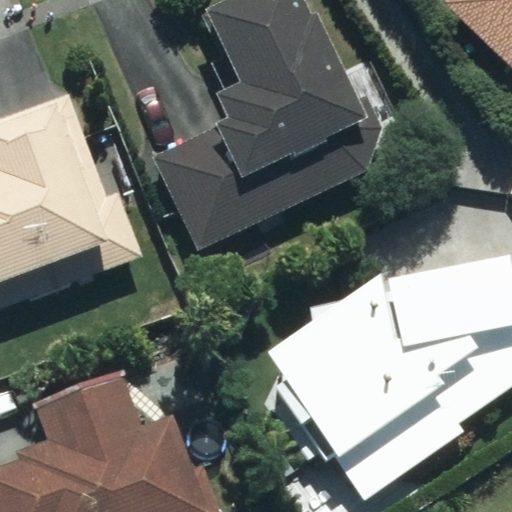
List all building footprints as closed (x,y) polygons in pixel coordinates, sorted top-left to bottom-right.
[(153,156),(207,261),(379,174),(361,138),(381,127),(317,0),(267,0),(211,29),(230,66),(208,77),(229,117),(153,156)] [(511,0),(460,0),(456,5),(511,61),(511,0)] [(110,193),(77,101),(0,128),(0,312),(151,259),(125,188),(110,193)] [(511,263),(400,287),(390,274),(261,375),(369,511),(511,399),(511,263)] [(0,511),(216,511),(187,430),(154,442),(134,384),(42,416),(55,453),(0,472),(0,511)]
